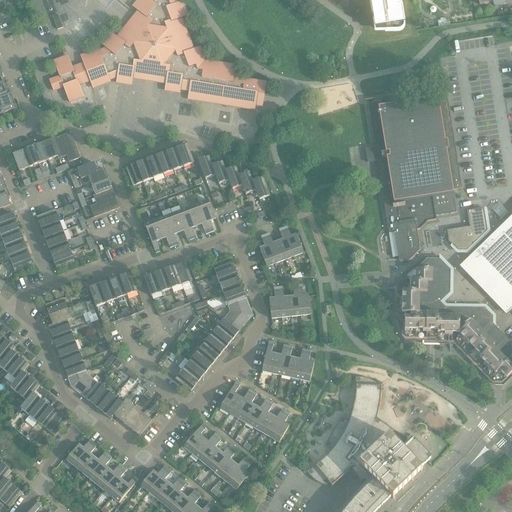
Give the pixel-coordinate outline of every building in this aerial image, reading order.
[(187,33),(182,18),(188,16),(182,2),(180,3),(178,0),(138,0),(133,7),(138,12),(125,27),(117,38),(111,33),(102,45),(106,49),(103,52),(99,54),(98,50),(81,57),(83,63),(72,68),(67,56),(54,62),(60,77),(49,81),(53,91),(64,87),(69,103),(83,97),(79,86),(90,82),(93,88),(110,82),(108,79),(112,77),(117,78),(116,83),(131,86),(132,79),(166,84),(165,91),(180,94),(180,91),(189,92),(188,100),(254,111),(255,106),(262,107),(264,96),(266,83),(233,78),(235,66),(205,61),(200,48),(194,50),(189,36),(187,33)] [(390,31),(392,31),(398,31),(400,31),(401,30),(402,30),(402,29),(403,29),(403,28),(403,27),(404,27),(404,26),(404,24),(401,7),(399,0),(478,0),(479,2),(479,6),(494,3),(495,7),(511,4),(511,0),(370,0),(375,29),(376,29),(386,27),(389,27),(389,29),(390,30),(390,31)] [(63,28),(58,15),(52,17),(57,30),(63,28)] [(0,95),(8,93),(7,89),(5,84),(0,85),(0,95)] [(15,109),(11,100),(8,93),(0,95),(0,99),(5,113),(15,109)] [(398,257),(399,261),(409,261),(420,251),(417,231),(420,230),(418,221),(426,220),(426,222),(436,221),(436,217),(457,213),(453,190),(462,189),(447,99),(439,101),(438,98),(383,106),(382,98),(367,100),(375,148),(365,149),(368,163),(377,162),(393,258),(398,257)] [(58,160),(66,157),(68,163),(80,158),(71,133),(50,141),(57,157),(58,160)] [(57,157),(50,141),(41,144),(48,161),(57,157)] [(31,148),(38,165),(48,161),(41,144),(31,148)] [(194,164),(187,145),(177,149),(184,167),(194,164)] [(38,165),(31,148),(22,152),(28,168),(38,165)] [(184,167),(177,149),(167,153),(174,171),(184,167)] [(28,168),(22,152),(13,155),(19,172),(28,168)] [(174,171),(167,153),(157,157),(164,175),(174,171)] [(164,175),(157,157),(146,161),(153,179),(164,175)] [(216,175),(212,166),(209,157),(198,161),(205,179),(215,175),(216,175)] [(153,179),(146,161),(136,164),(143,183),(153,179)] [(229,180),(226,171),(222,162),(212,166),(216,175),(215,175),(218,184),(229,181),(229,180)] [(97,173),(94,163),(77,170),(81,180),(89,177),(98,173),(97,173)] [(143,183),(136,164),(126,168),(133,187),(143,183)] [(243,186),(239,176),(236,167),(226,171),(229,180),(229,181),(232,190),(242,186),(243,186)] [(109,180),(105,170),(97,173),(98,173),(89,177),(92,186),(109,180)] [(256,191),(253,182),(249,173),(239,176),(243,186),(242,186),(245,195),(255,191),(256,191)] [(270,196),(263,178),(253,182),(256,191),(255,191),(259,200),(270,196)] [(112,189),(109,180),(92,186),(95,195),(112,189)] [(112,189),(95,195),(93,196),(97,205),(90,207),(94,218),(120,209),(112,189)] [(0,209),(10,206),(6,196),(0,198),(0,209)] [(215,220),(208,201),(199,205),(210,234),(214,232),(210,222),(215,220)] [(210,234),(199,205),(190,208),(197,227),(202,225),(206,235),(210,234)] [(197,227),(190,208),(181,212),(192,240),(196,239),(192,229),(197,227)] [(485,233),(484,233),(484,231),(485,230),(484,226),(485,225),(484,225),(486,224),(485,217),(483,216),(483,215),(483,214),(484,212),(483,209),(467,212),(470,227),(447,231),(449,241),(459,251),(466,251),(474,244),(473,243),(473,239),(474,239),(478,235),(480,235),(482,236),(485,233)] [(58,222),(55,212),(36,219),(40,228),(58,222)] [(192,240),(181,212),(172,215),(179,234),(184,232),(188,242),(192,240)] [(0,230),(17,224),(14,216),(14,214),(0,218),(0,230)] [(179,234),(172,215),(163,218),(174,247),(178,246),(174,235),(179,234)] [(511,217),(502,227),(472,256),(461,267),(492,299),(506,314),(511,309),(511,308),(511,217)] [(174,247),(163,218),(154,222),(161,240),(166,239),(170,249),(174,247)] [(62,232),(58,222),(40,228),(44,238),(62,232)] [(161,240),(154,222),(145,225),(156,254),(160,252),(156,242),(161,240)] [(21,235),(17,224),(0,230),(0,233),(3,241),(21,235)] [(304,254),(296,235),(291,237),(287,227),(283,228),(294,257),(304,254)] [(294,257),(283,228),(279,230),(283,240),(278,242),(285,261),(294,257)] [(66,242),(62,232),(44,238),(47,248),(66,242)] [(285,261),(278,242),(273,244),(269,234),(265,235),(276,264),(285,261)] [(25,245),(21,235),(3,241),(7,252),(25,245)] [(276,264),(265,235),(261,237),(265,247),(260,249),(267,268),(276,264)] [(70,252),(66,242),(47,248),(51,259),(70,252)] [(29,255),(25,245),(7,252),(11,262),(29,255)] [(74,263),(70,252),(51,259),(55,270),(74,263)] [(33,265),(29,255),(11,262),(15,272),(33,265)] [(235,269),(231,259),(212,266),(216,276),(235,269)] [(506,378),(511,374),(511,343),(492,324),(493,317),(485,309),(446,308),(438,316),(427,316),(427,314),(450,293),(450,271),(439,260),(439,259),(433,259),(433,260),(428,260),(428,259),(427,259),(427,260),(416,270),(413,270),(411,272),(411,275),(409,277),(406,277),(405,278),(405,281),(398,288),(397,288),(397,313),(405,321),(404,335),(407,338),(424,339),(427,336),(427,334),(430,334),(431,331),(437,331),(437,338),(441,342),(456,342),(465,352),(468,352),(471,355),(471,358),(495,383),(496,383),(496,382),(497,381),(500,381),(501,382),(501,383),(502,383),(506,379),(505,378),(505,377),(506,378)] [(192,282),(185,263),(175,267),(182,286),(192,282)] [(182,286),(175,267),(165,271),(172,290),(182,286)] [(239,279),(235,269),(216,276),(220,286),(239,279)] [(172,290),(165,271),(154,275),(161,293),(172,290)] [(138,292),(131,274),(120,278),(127,296),(138,292)] [(161,293),(154,275),(144,279),(151,297),(161,293)] [(127,296),(120,278),(110,281),(117,300),(127,296)] [(242,289),(239,279),(220,286),(224,296),(242,289)] [(117,300),(110,281),(100,285),(106,304),(117,300)] [(106,304),(100,285),(89,289),(96,308),(106,304)] [(311,316),(308,296),(303,296),(302,285),(297,286),(301,317),(311,316)] [(301,317),(297,286),(293,286),(294,297),(289,298),(291,318),(301,317)] [(291,318),(289,298),(284,298),(283,287),(278,288),(281,319),(291,318)] [(281,319),(278,288),(274,288),(275,299),(269,300),(271,320),(281,319)] [(246,299),(242,289),(224,296),(228,307),(246,299)] [(68,309),(64,299),(45,306),(49,316),(68,309)] [(238,334),(253,316),(246,299),(228,307),(230,312),(223,321),(238,334)] [(72,320),(68,309),(49,316),(53,326),(60,323),(60,324),(67,321),(72,320)] [(71,331),(67,321),(60,324),(60,323),(53,326),(48,327),(52,338),(71,331)] [(238,334),(223,321),(216,329),(232,342),(238,334)] [(232,342),(216,329),(209,338),(225,350),(232,342)] [(75,342),(71,331),(52,338),(56,349),(75,342)] [(225,350),(209,338),(203,346),(218,359),(225,350)] [(8,358),(12,352),(15,348),(6,341),(0,348),(0,361),(2,363),(7,357),(8,358)] [(78,351),(75,342),(56,349),(60,358),(78,351)] [(272,375),(276,356),(271,355),(274,343),(269,342),(262,372),(272,375)] [(281,377),(288,346),(284,345),(281,357),(276,356),(272,375),(281,377)] [(218,359),(203,346),(196,354),(211,367),(218,359)] [(291,379),(295,359),(290,358),(292,347),(288,346),(281,377),(291,379)] [(300,381),(307,350),(302,349),(300,360),(295,359),(291,379),(300,381)] [(310,383),(314,363),(309,362),(311,351),(307,350),(300,381),(310,383)] [(82,361),(78,351),(60,358),(63,368),(82,361)] [(0,367),(8,374),(21,359),(12,352),(8,358),(7,357),(2,363),(0,365),(0,367)] [(211,367),(196,354),(189,363),(205,375),(211,367)] [(23,372),(29,365),(21,359),(8,374),(16,380),(19,376),(20,377),(23,372)] [(86,372),(82,361),(63,368),(67,379),(86,372)] [(205,375),(189,363),(182,371),(198,384),(205,375)] [(198,384),(182,371),(176,379),(191,392),(198,384)] [(19,395),(32,379),(23,372),(20,377),(19,376),(16,380),(10,388),(19,395)] [(85,399),(98,384),(87,375),(86,372),(67,379),(71,387),(85,399)] [(432,459),(413,439),(408,443),(402,438),(389,429),(383,424),(377,419),(382,387),(378,387),(378,384),(375,382),(372,381),(369,379),(366,378),(362,378),(359,378),(355,378),(356,385),(355,393),(354,400),(353,407),(351,414),(349,421),(341,418),(325,445),(332,450),(329,454),(326,457),(323,460),(320,463),(316,466),(313,468),(311,470),(307,472),(309,475),(311,478),(314,480),(316,482),(319,484),(322,485),(323,485),(326,486),(329,483),(332,487),(344,475),(351,468),(353,472),(358,479),(361,483),(363,487),(352,499),(354,501),(366,511),(376,511),(391,498),(393,499),(422,471),(421,469),(432,459)] [(34,394),(40,386),(32,379),(19,395),(26,401),(30,397),(30,398),(34,394)] [(229,414),(239,397),(235,394),(240,385),(236,382),(220,409),(229,414)] [(95,407),(107,391),(98,384),(85,399),(95,407)] [(237,419),(253,392),(249,390),(243,400),(239,397),(229,414),(237,419)] [(103,413),(115,398),(107,391),(95,407),(103,413)] [(245,424),(256,407),(251,404),(257,395),(253,392),(237,419),(245,424)] [(29,416),(42,401),(34,394),(30,398),(30,397),(26,401),(20,409),(29,416)] [(118,410),(122,404),(115,398),(103,413),(111,420),(114,416),(119,410),(118,410)] [(122,423),(135,407),(126,400),(122,404),(118,410),(119,410),(114,416),(122,423)] [(254,429),(269,402),(266,400),(260,409),(256,407),(245,424),(254,429)] [(38,423),(50,408),(42,401),(29,416),(38,423)] [(262,434),(272,417),(268,414),(273,404),(269,402),(254,429),(262,434)] [(130,430),(143,414),(135,407),(122,423),(130,430)] [(46,430),(58,415),(50,408),(38,423),(46,430)] [(270,439),(286,412),(282,410),(277,419),(272,417),(262,434),(270,439)] [(279,444),(289,426),(284,424),(290,414),(286,412),(270,439),(279,444)] [(139,436),(151,421),(143,414),(130,430),(139,436)] [(54,437),(67,422),(58,415),(46,430),(54,437)] [(192,454),(204,439),(200,436),(207,427),(203,424),(184,448),(192,454)] [(199,460),(219,437),(215,434),(208,442),(204,439),(192,454),(199,460)] [(206,467),(219,451),(215,448),(222,439),(219,437),(199,460),(206,467)] [(74,467),(94,443),(90,441),(83,449),(79,446),(66,461),(74,467)] [(82,473),(94,458),(90,455),(97,446),(94,443),(74,467),(82,473)] [(214,473),(233,449),(230,446),(223,454),(219,451),(206,467),(214,473)] [(221,479),(234,463),(230,460),(237,452),(233,449),(214,473),(221,479)] [(89,479),(109,455),(105,453),(98,461),(94,458),(82,473),(89,479)] [(96,485),(109,470),(105,467),(112,458),(109,455),(89,479),(96,485)] [(229,485),(248,461),(245,458),(238,467),(234,463),(221,479),(229,485)] [(236,491),(249,476),(245,472),(252,464),(248,461),(229,485),(236,491)] [(5,479),(11,472),(3,465),(0,467),(0,486),(6,480),(5,479)] [(104,492),(123,468),(120,465),(113,473),(109,470),(96,485),(104,492)] [(148,493),(168,469),(165,466),(158,475),(153,472),(141,487),(148,493)] [(111,498),(124,482),(120,479),(127,470),(123,468),(104,492),(111,498)] [(156,499),(169,484),(165,481),(172,472),(168,469),(148,493),(156,499)] [(119,504),(136,483),(139,480),(135,477),(128,485),(124,482),(111,498),(119,504)] [(163,505),(183,481),(179,479),(173,487),(169,484),(156,499),(163,505)] [(0,501),(1,502),(14,486),(6,480),(0,486),(0,501)] [(171,511),(184,496),(180,493),(186,484),(183,481),(163,505),(171,511)] [(9,509),(22,493),(14,486),(1,502),(9,509)] [(222,492),(215,487),(211,492),(218,497),(222,492)] [(171,511),(182,511),(198,494),(194,491),(188,499),(184,496),(171,511)] [(195,511),(198,508),(194,505),(201,496),(198,494),(182,511),(195,511)] [(366,511),(354,501),(354,502),(345,511),(366,511)] [(36,511),(42,505),(38,502),(29,511),(36,511)] [(208,511),(213,506),(209,503),(202,511),(198,508),(195,511),(208,511)]
